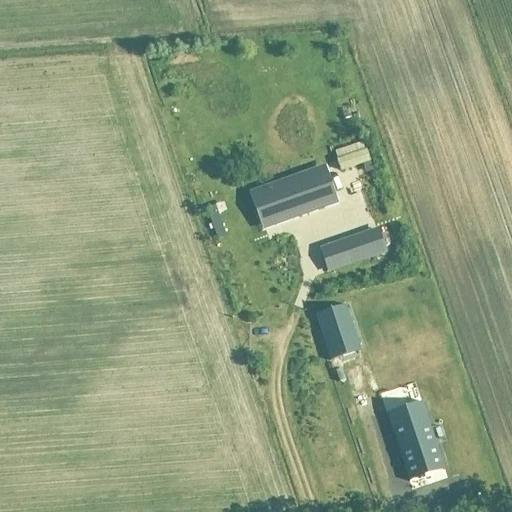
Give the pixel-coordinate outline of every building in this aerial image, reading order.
[(266,190),(277,223),(334,203),(323,170),(266,190)] [(376,231),(343,243),(351,265),(384,253),(376,231)] [(348,305),(317,315),(333,364),(365,353),(348,305)] [(392,329),(395,340),(409,336),(406,325),(392,329)] [(422,403),(413,353),(378,359),(383,387),(392,385),(396,408),(422,403)] [(422,406),(387,418),(408,479),(443,467),(422,406)]
